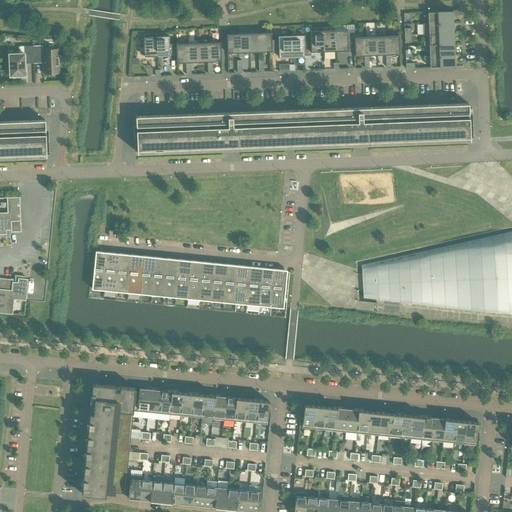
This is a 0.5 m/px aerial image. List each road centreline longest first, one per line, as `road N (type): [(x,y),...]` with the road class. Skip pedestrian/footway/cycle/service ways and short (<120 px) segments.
road 1 (residential): [(483,75),(128,89),(114,172)]
road 2 (residential): [(283,386),(71,365)]
road 3 (residential): [(491,408),(283,386)]
road 4 (unclassified): [(298,267),(101,247)]
road 5 (unclassified): [(307,164),(114,172)]
road 6 (unclassified): [(487,155),(307,164)]
road 7 (unclassified): [(55,511),(71,365)]
road 8 (residential): [(60,173),(63,94),(0,94)]
road 9 (unclassified): [(33,361),(19,498)]
road 10 (residential): [(283,386),(270,511)]
